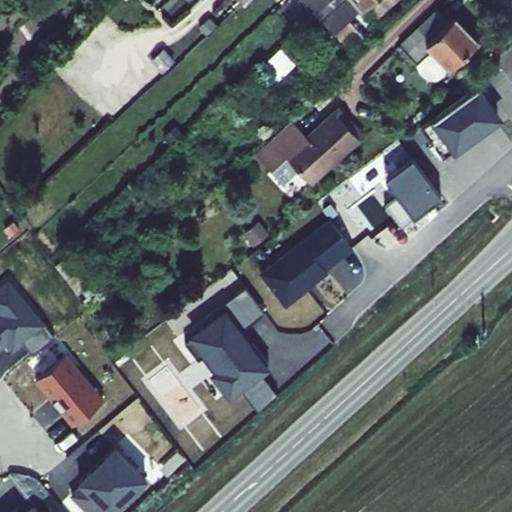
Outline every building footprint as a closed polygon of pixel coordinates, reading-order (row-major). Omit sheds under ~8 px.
[(212,0),(192,0),(202,10),(212,0)] [(288,0),(297,9),(307,0),(288,0)] [(307,0),(297,9),(316,29),(348,0),(307,0)] [(407,8),(399,0),(348,0),(316,29),(334,48),(343,58),(369,34),(373,39),(407,8)] [(443,22),(388,70),(405,90),(420,76),(438,96),(483,56),(461,29),(454,34),(443,22)] [(280,49),(264,63),(278,79),(294,64),(280,49)] [(421,126),(443,156),(462,143),(459,139),(471,130),(474,134),(499,115),(486,98),(483,101),(473,88),(421,126)] [(306,133),(293,119),(256,153),(271,171),(286,158),(311,185),(359,142),(346,128),(354,120),(338,103),(306,133)] [(380,202),(396,225),(436,196),(408,158),(382,177),(394,192),(380,202)] [(260,273),(285,305),(326,273),(323,269),(353,246),(330,218),(260,273)] [(0,360),(10,352),(16,360),(27,351),(37,364),(60,346),(14,289),(0,300),(0,318),(4,323),(0,325),(0,360)] [(202,357),(236,404),(245,397),(266,381),(275,374),(260,353),(258,354),(247,339),(270,322),(250,295),(184,344),(197,361),(202,357)] [(65,362),(36,385),(73,431),(103,407),(80,378),(79,379),(65,362)] [(287,409),(266,381),(245,397),(267,427),(287,409)] [(94,478),(83,487),(103,511),(119,511),(161,479),(131,441),(118,451),(118,457),(108,466),(104,464),(91,474),(94,478)]
